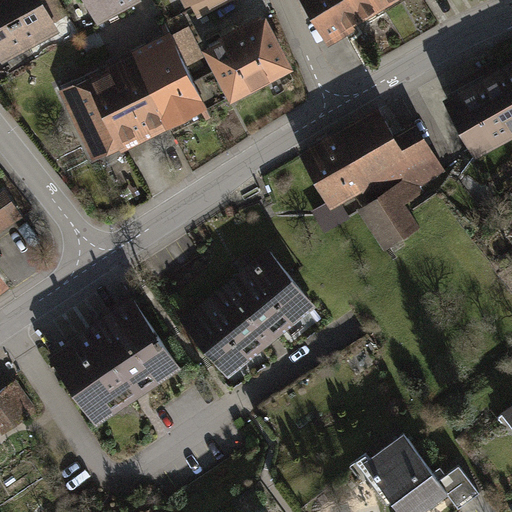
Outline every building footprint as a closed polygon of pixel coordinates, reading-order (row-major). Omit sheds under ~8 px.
[(2,0),(0,0),(0,50),(24,38),(2,0)] [(40,0),(2,0),(24,38),(53,22),(40,0)] [(84,0),(96,21),(134,0),(84,0)] [(224,0),(189,0),(197,14),(224,0)] [(382,4),(379,0),(304,0),(327,37),(348,24),(382,4)] [(263,18),(205,48),(231,98),(290,67),(263,18)] [(189,28),(171,36),(185,65),(202,56),(189,28)] [(171,36),(132,55),(164,122),(204,103),(185,65),(171,36)] [(132,55),(62,89),(95,156),(164,122),(132,55)] [(511,65),(447,100),(472,147),(506,129),(508,133),(511,131),(511,65)] [(377,110),(303,153),(331,201),(366,180),(377,199),(366,206),(389,246),(420,228),(405,203),(430,188),(421,173),(440,162),(417,123),(394,137),(377,110)] [(7,192),(0,196),(0,222),(2,225),(21,213),(7,192)] [(271,251),(185,320),(226,372),(312,302),(271,251)] [(135,300),(51,356),(95,420),(178,364),(135,300)] [(35,409),(15,380),(0,389),(0,428),(3,432),(35,409)] [(511,402),(501,411),(511,424),(511,402)] [(405,432),(366,461),(402,511),(422,511),(449,493),(405,432)] [(479,490),(461,465),(448,474),(467,499),(479,490)]
